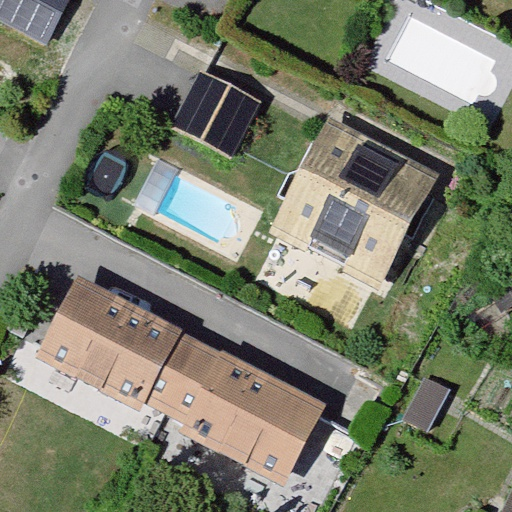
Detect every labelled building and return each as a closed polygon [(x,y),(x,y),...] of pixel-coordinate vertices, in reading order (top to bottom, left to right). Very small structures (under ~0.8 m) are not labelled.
[(64,1),(61,0),(0,0),(0,40),(34,58),(64,1)] [(193,84),(162,144),(223,176),(254,117),(193,84)] [(326,133),(266,246),(372,301),(432,189),(326,133)] [(207,367),(66,295),(26,373),(167,445),(207,367)] [(315,422),(207,367),(167,445),(275,500),(315,422)] [(511,511),(511,491),(502,511),(511,511)]
